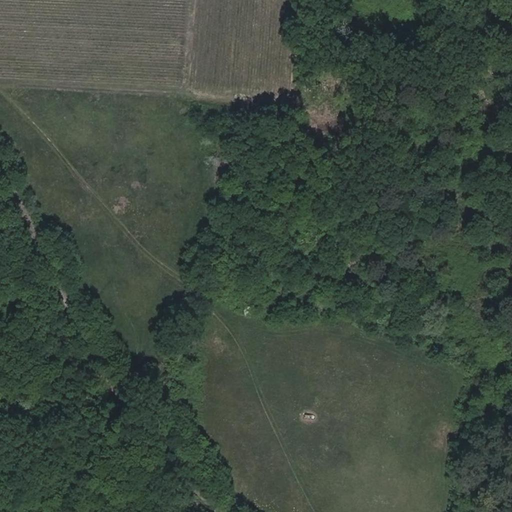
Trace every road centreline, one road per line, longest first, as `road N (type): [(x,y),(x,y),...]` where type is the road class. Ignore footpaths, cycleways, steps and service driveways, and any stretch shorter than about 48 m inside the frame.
road 1 (track): [(0,166),(108,384),(234,511)]
road 2 (track): [(161,248),(0,102)]
